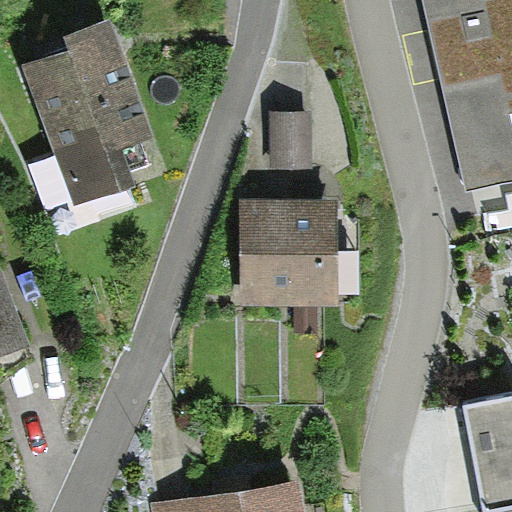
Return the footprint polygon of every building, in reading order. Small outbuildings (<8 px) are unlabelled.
[(511,0),(426,0),(474,203),(511,193),(511,0)] [(100,33),(19,62),(69,200),(120,182),(102,132),(132,121),(100,33)] [(299,114),(262,116),(264,162),(301,160),(299,114)] [(321,201),(239,204),(241,295),(346,292),(345,259),(323,260),(321,201)] [(0,357),(17,351),(0,306),(0,357)] [(511,397),(462,405),(479,509),(511,503),(511,397)] [(295,511),(291,488),(162,511),(161,511),(295,511)]
